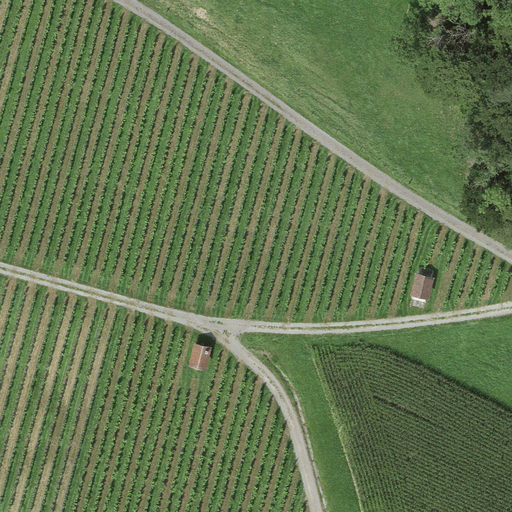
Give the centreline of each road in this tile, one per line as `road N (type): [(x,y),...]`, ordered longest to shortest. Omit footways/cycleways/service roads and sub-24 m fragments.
road 1 (track): [(0,272),(193,326),(282,336),(511,317)]
road 2 (track): [(142,0),(253,95),(511,257)]
road 3 (track): [(193,326),(274,385),(292,417),(319,511)]
